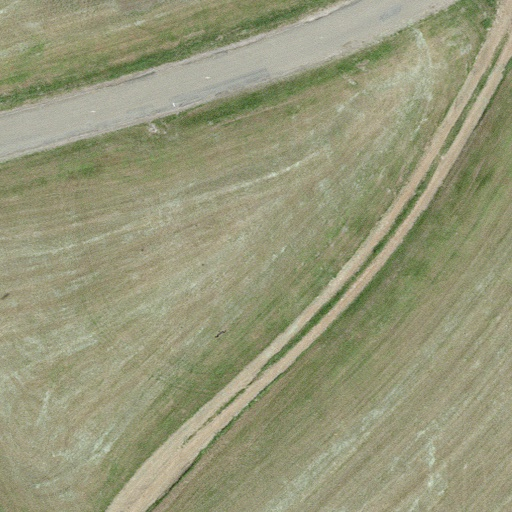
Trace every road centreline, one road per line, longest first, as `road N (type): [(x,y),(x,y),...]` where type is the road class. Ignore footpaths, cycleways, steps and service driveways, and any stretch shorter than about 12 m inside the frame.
road 1 (track): [(491,0),(397,223),(124,511)]
road 2 (tertiary): [(0,137),(238,70),(401,0)]
